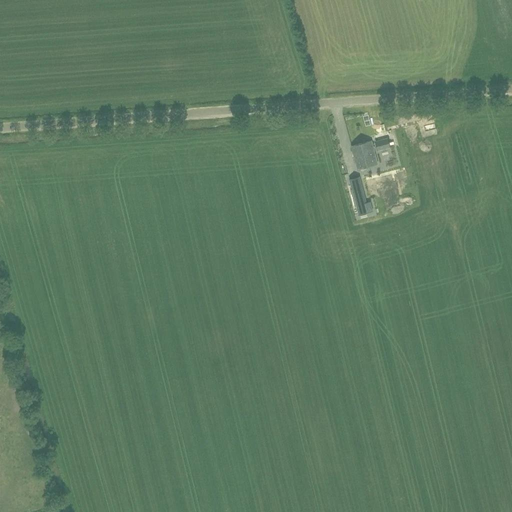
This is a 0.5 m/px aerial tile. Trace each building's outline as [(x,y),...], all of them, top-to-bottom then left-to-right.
[(424,125),(425,132),(437,129),(435,123),(424,125)] [(378,151),(390,148),(388,139),(376,142),(378,151)] [(357,170),(378,164),(372,141),(351,147),(357,170)] [(362,178),(365,188),(372,186),(369,176),(362,178)] [(350,180),(352,189),(357,206),(359,215),(369,212),(366,204),(362,186),(359,177),(350,180)]
